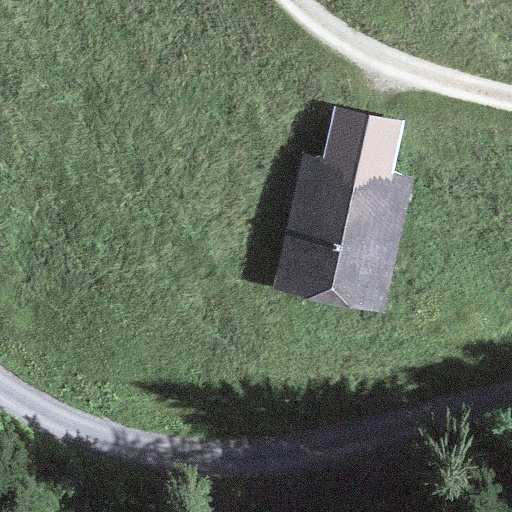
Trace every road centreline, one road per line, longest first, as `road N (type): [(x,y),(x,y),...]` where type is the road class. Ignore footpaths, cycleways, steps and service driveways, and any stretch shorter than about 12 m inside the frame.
road 1 (track): [(511,401),(318,451),(199,458),(75,429),(0,386)]
road 2 (track): [(292,0),(390,64),(511,97)]
